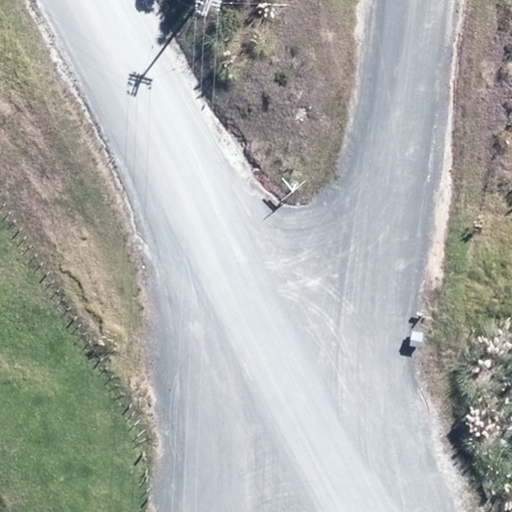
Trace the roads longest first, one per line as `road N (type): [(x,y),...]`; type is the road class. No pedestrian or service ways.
road 1 (tertiary): [(98,0),(151,90),(326,482)]
road 2 (unclassified): [(402,0),(380,205),(326,482)]
